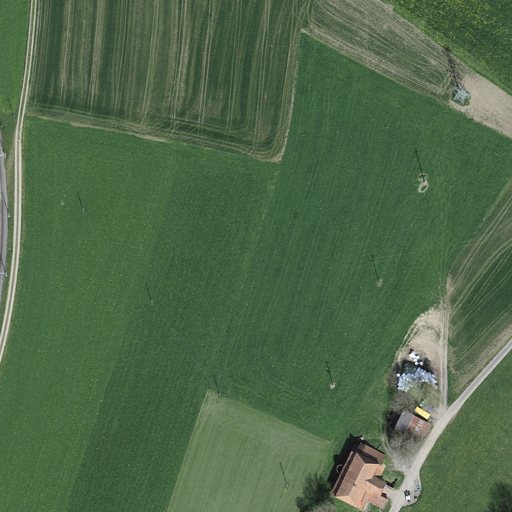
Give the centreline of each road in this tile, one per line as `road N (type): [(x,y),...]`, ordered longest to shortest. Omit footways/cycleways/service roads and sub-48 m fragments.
road 1 (track): [(0,350),(16,250),(33,0)]
road 2 (track): [(511,343),(427,445),(393,511)]
